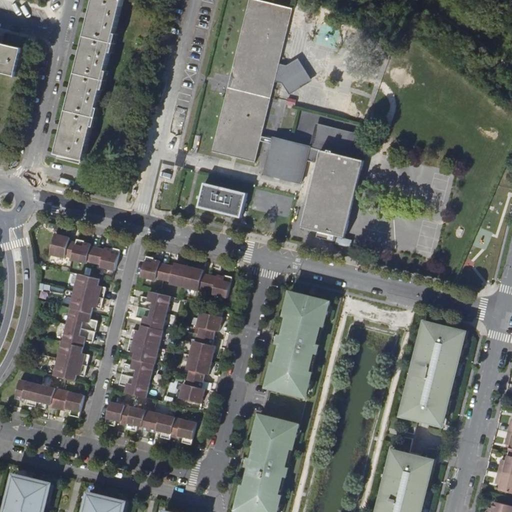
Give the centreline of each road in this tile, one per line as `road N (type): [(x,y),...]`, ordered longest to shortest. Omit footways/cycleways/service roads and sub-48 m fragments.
road 1 (residential): [(502,314),(267,255)]
road 2 (residential): [(142,225),(194,0)]
road 3 (residential): [(213,479),(267,255)]
road 4 (residential): [(87,448),(142,225)]
road 5 (residential): [(454,511),(502,314)]
road 6 (residential): [(63,36),(34,160),(19,189)]
road 7 (residential): [(0,358),(20,288),(9,222)]
road 8 (residential): [(213,479),(87,448)]
road 9 (residential): [(267,255),(142,225)]
road 10 (residential): [(142,225),(24,201)]
